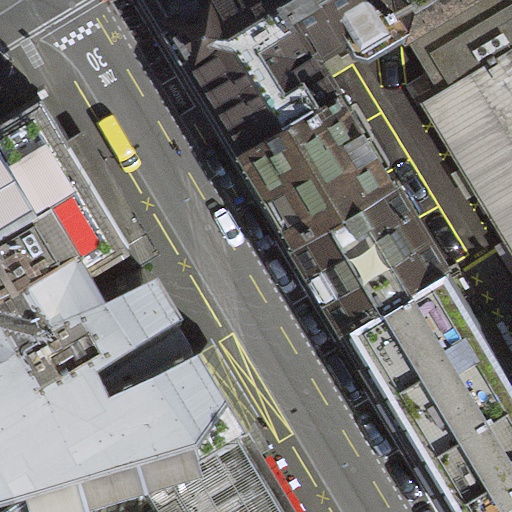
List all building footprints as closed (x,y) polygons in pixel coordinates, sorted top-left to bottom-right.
[(317,70),(274,0),(148,0),(222,123),(236,147),(329,92),(317,70)] [(392,26),(377,0),(274,0),(317,70),(392,26)] [(436,0),(377,0),(392,26),(436,0)] [(438,91),(426,107),(511,251),(511,6),(508,0),(436,0),(392,26),(438,91)] [(0,511),(36,511),(103,474),(118,484),(135,511),(286,511),(257,465),(225,412),(181,337),(76,384),(70,355),(159,303),(136,264),(76,291),(64,268),(119,235),(27,85),(0,101),(0,511)] [(245,165),(292,248),(396,188),(338,88),(329,92),(236,147),(245,165)] [(301,264),(343,336),(447,275),(396,188),(292,248),(301,264)] [(504,371),(447,275),(343,336),(399,431),(504,371)] [(511,511),(511,384),(504,371),(399,431),(437,495),(446,511),(511,511)]
